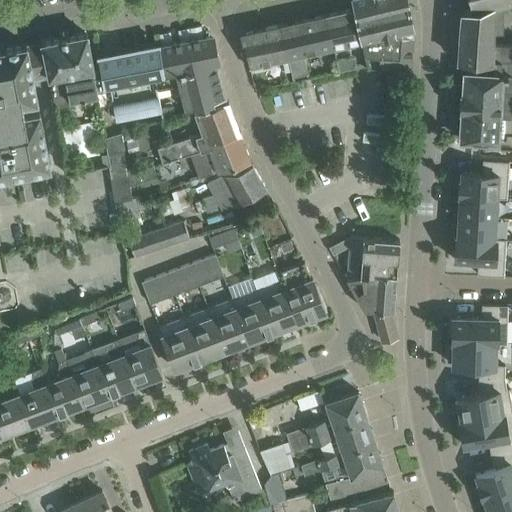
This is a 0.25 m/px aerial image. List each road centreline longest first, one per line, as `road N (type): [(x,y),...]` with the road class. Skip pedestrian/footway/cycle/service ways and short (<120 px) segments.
road 1 (residential): [(221,0),(254,128),(351,340)]
road 2 (residential): [(419,281),(431,0)]
road 3 (residential): [(123,446),(339,357),(351,340)]
road 4 (residential): [(448,511),(418,395),(419,281)]
road 5 (unclassified): [(0,27),(195,0)]
road 6 (residential): [(0,500),(123,446)]
